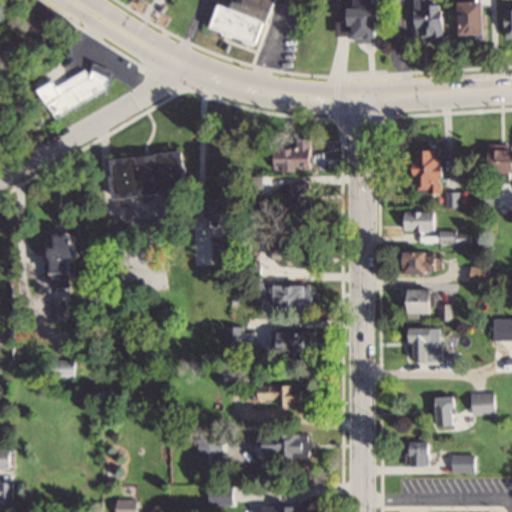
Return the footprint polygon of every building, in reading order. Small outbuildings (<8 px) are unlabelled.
[(407,0),(404,0),(356,0),(357,15),(342,15),(342,40),(407,41),(407,0)] [(447,0),(416,0),(416,40),(447,40),(447,0)] [(489,0),(465,0),(465,37),(489,37),(489,0)] [(267,16),(242,10),(243,8),(222,2),(214,31),(260,43),(267,16)] [(55,86),(59,93),(46,100),(54,114),(116,81),(105,60),(55,86)] [(318,139),(303,139),(303,147),(279,147),(279,171),(318,171),(318,139)] [(511,173),(511,144),(490,145),(490,173),(511,173)] [(447,191),(446,149),(422,150),(423,192),(447,191)] [(192,191),(189,152),(115,157),(118,196),(192,191)] [(294,183),(293,230),(315,230),(315,183),(294,183)] [(494,187),(475,187),(475,205),(494,205),(494,187)] [(460,206),(460,192),(446,192),(446,205),(460,206)] [(240,225),(240,204),(206,204),(206,225),(240,225)] [(408,211),(408,230),(438,230),(438,211),(408,211)] [(472,243),(472,229),(439,229),(439,243),(472,243)] [(61,248),(61,274),(85,274),(85,236),(67,236),(67,248),(61,248)] [(214,241),(214,260),(234,260),(234,241),(214,241)] [(283,265),(317,264),(316,243),(283,243),(283,265)] [(444,273),(444,252),(409,252),(409,273),(444,273)] [(493,265),(472,265),(472,281),(493,281),(493,265)] [(313,285),(275,285),(275,308),(313,308),(313,285)] [(440,289),(412,289),(412,315),(440,315),(440,318),(453,318),(453,302),(440,302),(440,289)] [(50,322),(67,322),(67,299),(50,299),(50,322)] [(511,317),(496,317),(496,340),(511,340),(511,317)] [(243,326),(225,326),(225,347),(243,347),(243,326)] [(445,327),(415,327),(416,360),(445,360),(445,327)] [(313,355),(313,332),(272,332),(272,355),(313,355)] [(77,359),(49,359),(49,377),(77,377),(77,359)] [(285,406),(312,406),(312,385),(257,385),(257,399),(285,399),(285,406)] [(499,393),(472,393),(472,414),(499,414),(499,393)] [(459,428),(459,396),(440,396),(441,428),(459,428)] [(263,457),(313,457),(313,433),(263,433),(263,457)] [(223,437),(198,437),(198,465),(223,465),(223,437)] [(412,441),(409,464),(431,466),(433,443),(412,441)] [(0,466),(13,467),(13,447),(0,447),(0,466)] [(453,454),(453,472),(478,472),(478,454),(453,454)] [(0,503),(16,503),(16,482),(0,482),(0,503)] [(208,484),(208,505),(234,505),(234,484),(208,484)] [(141,511),(141,499),(116,499),(116,511),(141,511)]
